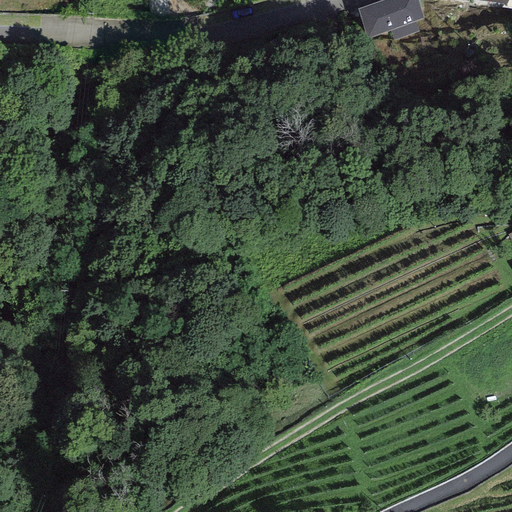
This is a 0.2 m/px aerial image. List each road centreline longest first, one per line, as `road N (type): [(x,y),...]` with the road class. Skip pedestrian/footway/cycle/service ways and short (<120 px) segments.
road 1 (track): [(511,309),(334,409),(183,511)]
road 2 (unclassified): [(346,0),(188,34),(0,30)]
road 3 (unclassified): [(404,511),(511,451)]
